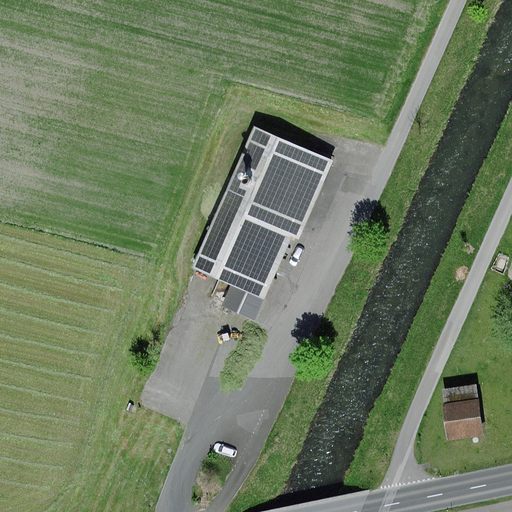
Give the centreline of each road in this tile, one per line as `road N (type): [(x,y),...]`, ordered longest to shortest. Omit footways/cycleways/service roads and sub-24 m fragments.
road 1 (track): [(457,0),(278,395),(211,511)]
road 2 (unclassified): [(370,507),(511,188)]
road 3 (secondary): [(370,507),(511,478)]
